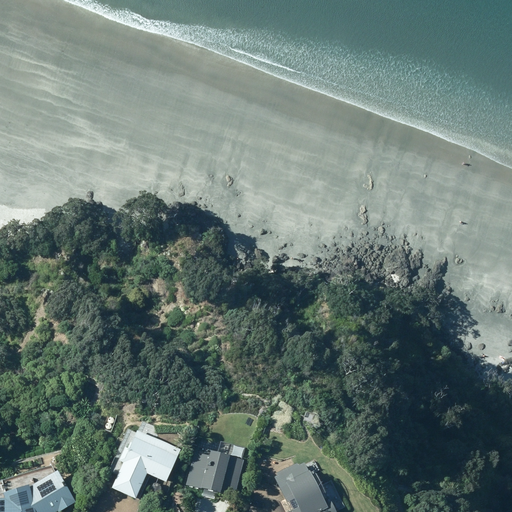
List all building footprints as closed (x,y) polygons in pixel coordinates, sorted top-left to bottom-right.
[(110,488),(134,499),(135,497),(138,498),(149,475),(164,482),(178,451),(136,431),(127,450),(123,448),(117,461),(122,463),(110,488)] [(264,438),(260,448),(267,451),(271,440),(264,438)] [(194,452),(185,485),(203,490),(202,496),(214,499),(216,493),(233,497),(243,459),(209,450),(208,456),(194,452)] [(296,463),(276,473),(278,475),(274,477),(290,511),(335,511),(330,501),(325,504),(304,462),(297,465),(296,463)] [(0,511),(55,511),(57,511),(56,511),(57,511),(74,502),(56,471),(27,488),(26,485),(2,493),(4,499),(0,499),(0,511)] [(332,488),(328,488),(326,491),(326,495),(329,497),(333,496),(335,494),(334,490),(332,488)]
